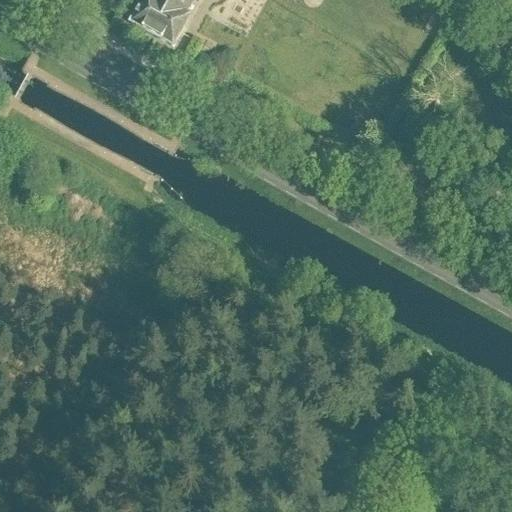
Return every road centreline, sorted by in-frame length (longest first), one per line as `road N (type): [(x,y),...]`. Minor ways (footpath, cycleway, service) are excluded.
road 1 (primary): [(511,302),(0,17)]
road 2 (track): [(511,413),(0,130)]
